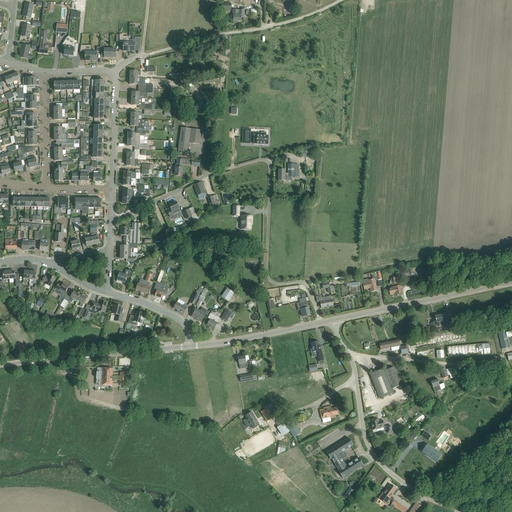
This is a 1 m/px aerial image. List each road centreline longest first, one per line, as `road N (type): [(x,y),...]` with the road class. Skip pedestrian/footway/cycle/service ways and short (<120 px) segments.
road 1 (residential): [(110,221),(207,173),(268,162),(267,275),(276,283),(302,281),(320,322)]
road 2 (unclassified): [(462,511),(409,487),(374,456),(347,351)]
road 3 (unclassified): [(142,55),(286,21),(337,0)]
road 4 (tertiary): [(0,364),(189,345)]
road 5 (tertiary): [(329,320),(511,282)]
road 6 (unclassified): [(347,351),(483,362),(502,349)]
road 7 (tertiary): [(189,345),(320,322)]
